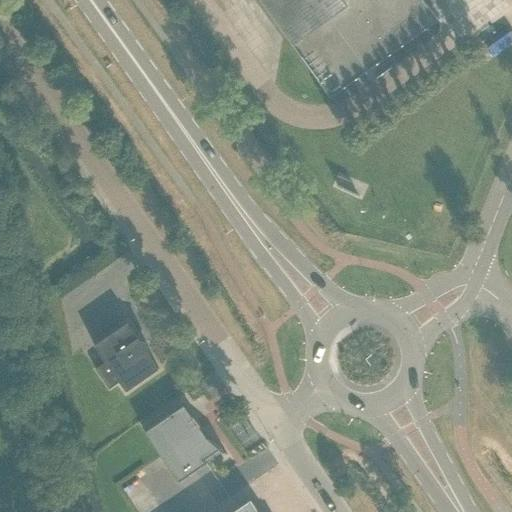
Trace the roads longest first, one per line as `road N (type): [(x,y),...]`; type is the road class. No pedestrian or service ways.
road 1 (unclassified): [(276,423),(0,45)]
road 2 (secondary): [(227,192),(88,0)]
road 3 (secondary): [(227,192),(239,225),(319,341)]
road 4 (secondary): [(353,310),(227,192)]
road 5 (secondary): [(365,404),(456,511)]
road 6 (secondary): [(462,511),(402,386)]
